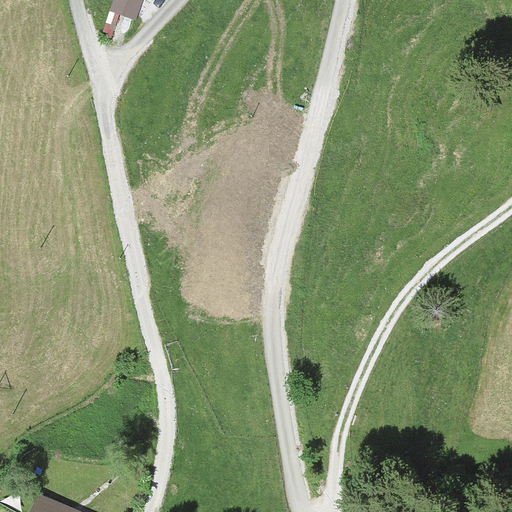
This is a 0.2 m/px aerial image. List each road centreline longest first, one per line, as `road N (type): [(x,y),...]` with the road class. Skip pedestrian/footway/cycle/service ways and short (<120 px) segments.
road 1 (track): [(151,511),(166,449),(164,387),(100,81),(180,0)]
road 2 (track): [(341,0),(273,295),(273,361),(304,511)]
road 3 (track): [(511,205),(419,276),(370,347),(316,511)]
